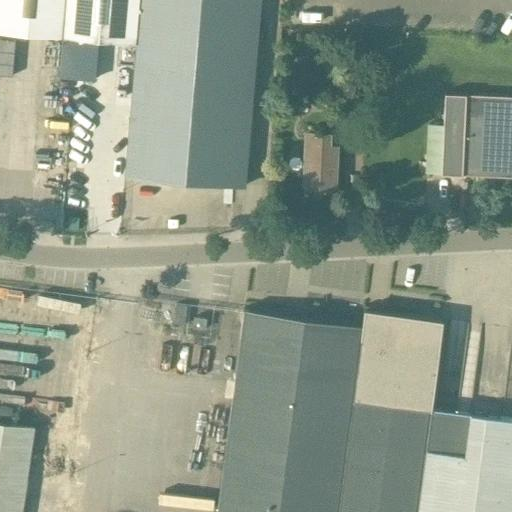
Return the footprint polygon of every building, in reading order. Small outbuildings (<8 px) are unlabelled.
[(0,0),(0,31),(99,40),(136,43),(125,175),(245,186),(261,0),(0,0)] [(350,88),(349,111),(361,111),(362,89),(350,88)] [(425,122),(424,172),(511,174),(511,93),(440,92),(439,122),(425,122)] [(333,186),(335,147),(327,146),(328,134),(308,133),(306,185),(333,186)] [(217,511),(422,511),(431,453),(470,459),(476,413),(431,407),(352,396),(362,324),(245,308),(217,511)] [(352,396),(431,407),(443,319),(364,309),(363,324),(362,324),(352,396)] [(205,329),(207,318),(194,316),(192,327),(205,329)] [(21,511),(33,426),(10,423),(12,407),(0,405),(0,511),(21,511)] [(431,453),(422,511),(511,511),(511,418),(476,413),(470,459),(431,453)]
